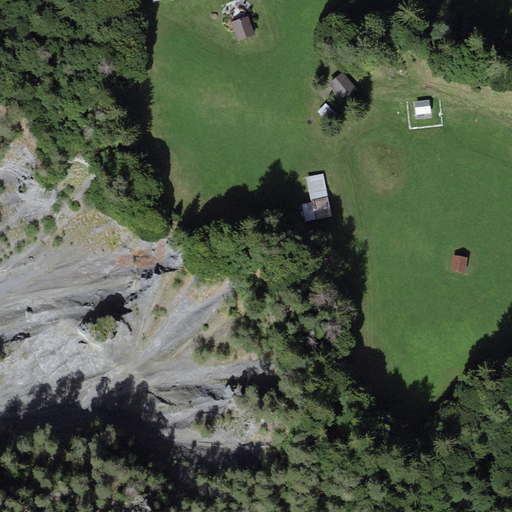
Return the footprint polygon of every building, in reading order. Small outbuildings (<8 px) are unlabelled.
[(248,17),(231,23),(238,41),(255,35),(248,17)] [(341,74),(328,85),(342,101),(355,90),(341,74)] [(430,100),(415,102),(416,115),(431,114),(430,100)] [(326,104),(318,112),(331,124),(338,116),(326,104)] [(311,203),(302,205),(306,222),(332,217),(323,174),(306,177),(311,203)] [(468,258),(453,256),(451,271),(466,274),(468,258)]
